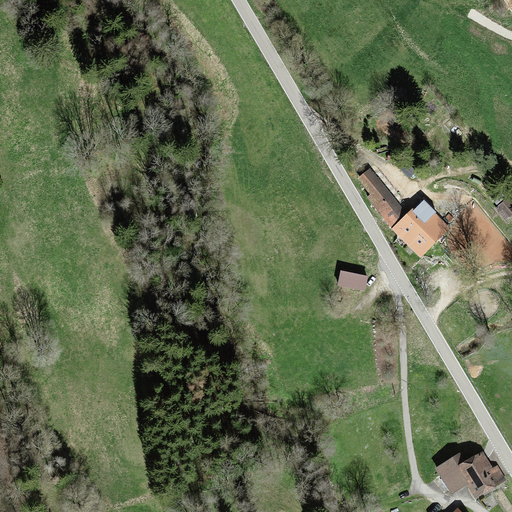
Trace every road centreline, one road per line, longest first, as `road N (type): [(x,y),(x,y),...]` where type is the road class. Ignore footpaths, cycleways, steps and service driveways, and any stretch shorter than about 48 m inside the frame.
road 1 (tertiary): [(397,263),(245,0)]
road 2 (residential): [(397,263),(402,396),(418,491),(471,511)]
road 3 (tertiary): [(511,459),(397,263)]
